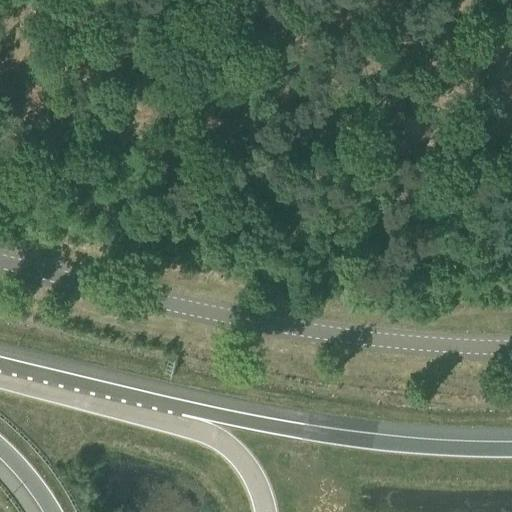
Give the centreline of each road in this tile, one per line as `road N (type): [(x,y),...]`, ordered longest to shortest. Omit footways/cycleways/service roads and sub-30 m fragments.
road 1 (unclassified): [(511,348),(393,342),(203,314),(0,261)]
road 2 (motorway): [(511,448),(344,438),(0,361)]
